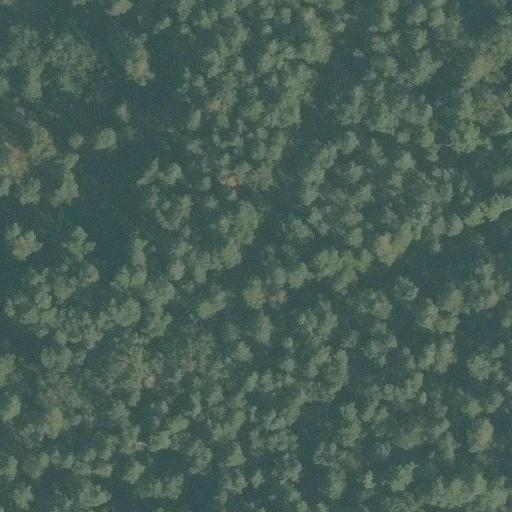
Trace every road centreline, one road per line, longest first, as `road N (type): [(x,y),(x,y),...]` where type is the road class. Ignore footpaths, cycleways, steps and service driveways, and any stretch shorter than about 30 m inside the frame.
road 1 (track): [(508,227),(27,367)]
road 2 (track): [(239,309),(360,0)]
